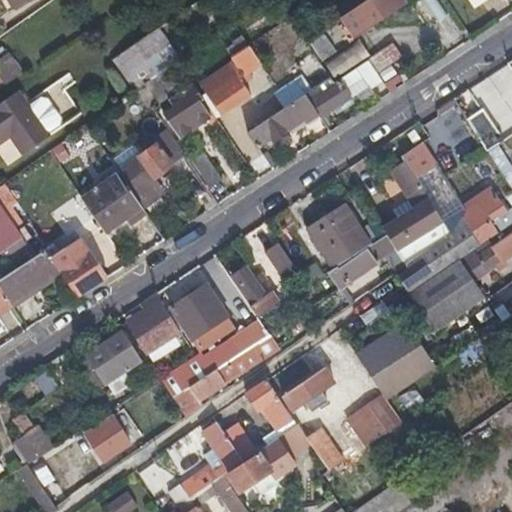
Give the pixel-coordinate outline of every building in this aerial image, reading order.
[(10,0),(15,8),(30,0),(10,0)] [(352,40),(375,25),(397,10),(390,0),(364,0),(338,19),(352,40)] [(438,0),(413,0),(410,3),(424,25),(446,11),(438,0)] [(142,87),(144,85),(147,83),(187,55),(165,22),(119,54),(142,87)] [(335,51),(321,30),(307,39),(314,49),(321,60),(335,51)] [(334,77),(367,54),(358,41),(325,64),(334,77)] [(206,87),(215,100),(223,112),(253,92),(241,75),(263,60),(251,44),(233,56),(239,65),(206,87)] [(296,62),(313,89),(332,76),(321,60),(314,49),(296,62)] [(9,51),(0,57),(0,74),(6,83),(23,71),(9,51)] [(308,92),(323,114),(351,96),(344,86),(374,67),(368,59),(336,81),(332,76),(313,89),(308,92)] [(294,78),(275,93),(283,103),(302,88),(294,78)] [(182,112),(177,116),(172,119),(183,136),(214,116),(203,98),(206,96),(195,81),(172,97),(182,112)] [(142,87),(122,100),(136,121),(156,108),(142,87)] [(0,141),(3,139),(11,133),(25,152),(50,133),(48,131),(60,122),(61,115),(47,96),(40,94),(28,103),(18,88),(0,101),(0,141)] [(307,124),(323,114),(308,92),(293,102),(305,120),(307,124)] [(243,128),(262,114),(251,101),(233,115),(243,128)] [(276,139),(305,120),(293,102),(251,130),(260,145),(274,135),(276,139)] [(479,112),(468,120),(490,150),(500,143),(479,112)] [(74,131),(49,150),(60,165),(85,146),(74,131)] [(153,181),(189,157),(173,133),(120,169),(136,192),(134,193),(143,207),(162,195),(153,181)] [(0,154),(6,165),(19,156),(8,139),(0,143),(0,154)] [(403,155),(408,163),(418,178),(434,168),(419,144),(403,155)] [(209,188),(216,183),(222,179),(204,152),(191,161),(209,188)] [(412,241),(444,218),(418,178),(408,163),(395,171),(418,207),(398,220),(412,241)] [(461,207),(434,168),(418,178),(444,218),(461,207)] [(147,214),(143,207),(134,193),(132,190),(129,192),(118,174),(84,198),(96,215),(107,232),(125,220),(129,227),(147,214)] [(473,249),(498,231),(490,219),(493,216),(495,218),(508,210),(492,188),(461,207),(444,218),(454,232),(408,263),(409,265),(397,273),(410,292),(473,249)] [(84,198),(80,193),(52,212),(68,235),(96,215),(84,198)] [(0,250),(24,233),(0,198),(0,250)] [(335,266),(367,245),(371,243),(346,204),(310,228),(335,266)] [(399,250),(412,241),(398,220),(385,229),(387,232),(396,245),(399,250)] [(511,221),(498,231),(473,249),(487,270),(511,252),(511,221)] [(367,245),(376,258),(396,245),(387,232),(371,243),(367,245)] [(280,244),(273,248),(266,252),(284,278),(297,270),(280,244)] [(66,266),(85,254),(78,245),(60,257),(66,266)] [(376,258),(367,245),(335,266),(328,270),(341,288),(379,263),(376,258)] [(106,276),(89,251),(85,254),(66,266),(60,257),(52,246),(45,251),(59,271),(60,270),(77,296),(106,276)] [(45,251),(0,281),(0,287),(8,300),(10,302),(16,298),(10,289),(30,275),(37,285),(59,271),(45,251)] [(435,330),(485,296),(461,260),(411,294),(435,330)] [(270,291),(267,293),(265,295),(246,266),(233,275),(254,306),(251,307),(257,317),(279,303),(270,291)] [(193,338),(209,327),(226,316),(206,285),(172,307),(193,338)] [(0,305),(8,300),(0,287),(0,305)] [(141,304),(143,307),(145,309),(128,320),(148,351),(181,330),(157,293),(141,304)] [(22,295),(16,298),(10,302),(22,320),(34,313),(22,295)] [(511,312),(492,327),(497,334),(502,341),(511,334),(511,312)] [(256,318),(229,336),(238,349),(265,331),(256,318)] [(107,384),(125,373),(142,362),(123,332),(88,356),(107,384)] [(413,333),(363,364),(378,386),(428,355),(413,333)] [(270,335),(174,398),(188,418),(204,407),(200,401),(279,348),(270,335)] [(303,398),(306,401),(309,405),(325,394),(319,386),(331,378),(321,364),(281,392),(291,405),(303,398)] [(45,366),(0,395),(0,428),(0,429),(60,387),(45,366)] [(268,379),(257,386),(246,394),(257,409),(261,406),(277,430),(294,418),(268,379)] [(364,407),(383,432),(401,420),(384,394),(364,407)] [(135,409),(129,400),(121,405),(128,414),(135,409)] [(373,439),(383,432),(364,407),(355,413),(373,439)] [(367,443),(373,439),(355,413),(348,418),(367,443)] [(86,435),(95,448),(104,462),(131,444),(113,417),(86,435)] [(266,437),(270,444),(298,424),(294,418),(277,430),(266,437)] [(245,461),(226,434),(218,422),(204,431),(231,470),(245,461)] [(35,424),(8,439),(23,465),(50,450),(35,424)] [(259,451),(261,453),(231,474),(244,492),(256,483),(264,494),(289,477),(286,472),(296,465),(292,459),(312,444),(307,437),(298,424),(270,444),(259,451)] [(237,426),(226,434),(245,461),(257,453),(237,426)] [(329,469),(336,463),(344,458),(322,426),(307,437),(312,444),(329,469)] [(203,461),(178,477),(192,497),(217,480),(210,470),(203,461)] [(56,511),(59,511),(28,465),(20,470),(48,511),(56,511)] [(233,511),(250,511),(242,500),(225,475),(217,480),(192,497),(197,505),(198,506),(220,491),(233,511)] [(109,511),(129,511),(137,508),(125,490),(104,504),(109,511)]
